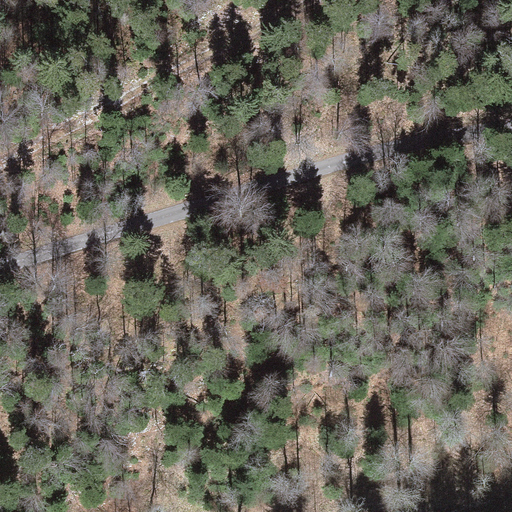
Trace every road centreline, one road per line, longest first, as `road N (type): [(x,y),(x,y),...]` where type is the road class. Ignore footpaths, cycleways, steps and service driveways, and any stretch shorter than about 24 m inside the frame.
road 1 (unclassified): [(0,272),(330,165),(511,126)]
road 2 (track): [(0,163),(310,0)]
